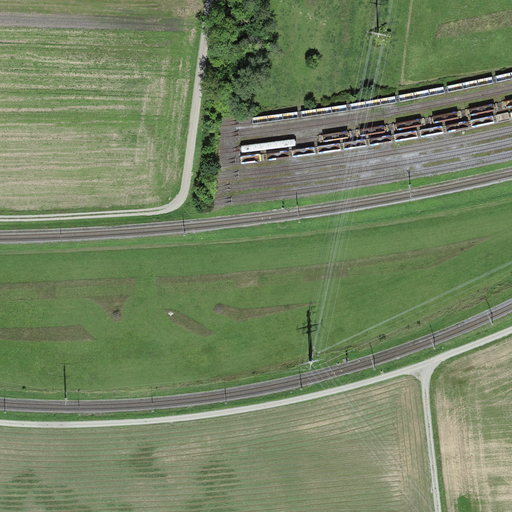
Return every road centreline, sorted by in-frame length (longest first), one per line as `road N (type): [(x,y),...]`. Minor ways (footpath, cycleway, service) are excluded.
road 1 (track): [(0,420),(134,422),(264,406),(358,385),(511,329)]
road 2 (track): [(0,218),(158,210),(178,202),(211,0)]
road 3 (track): [(439,511),(426,363)]
